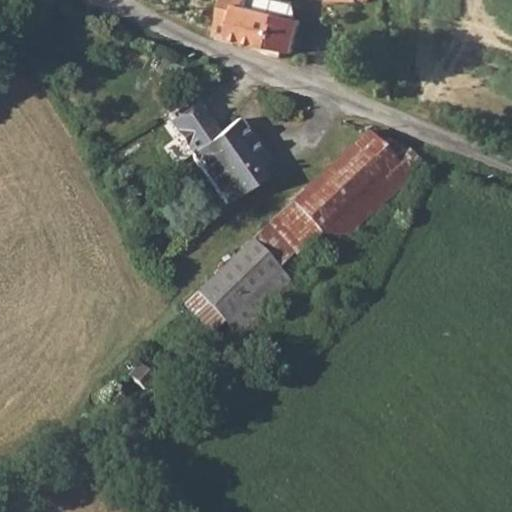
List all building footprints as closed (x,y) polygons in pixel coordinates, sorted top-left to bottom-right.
[(261,0),(228,0),(223,24),(238,27),(235,40),(270,48),(269,56),(289,61),(291,53),(298,55),(306,23),(303,23),(301,5),(282,0),(264,0),(264,1),(261,0)] [(168,121),(190,150),(218,130),(192,93),(168,108),(174,117),(168,121)] [(218,130),(190,150),(228,202),(263,176),(255,164),(266,155),(237,115),(218,130)] [(366,130),(291,200),(317,229),(353,229),(423,164),(410,147),(366,130)] [(269,220),(252,236),(274,263),(293,246),(269,220)] [(252,236),(187,296),(207,330),(223,316),(234,328),(288,278),(274,263),(252,236)]
